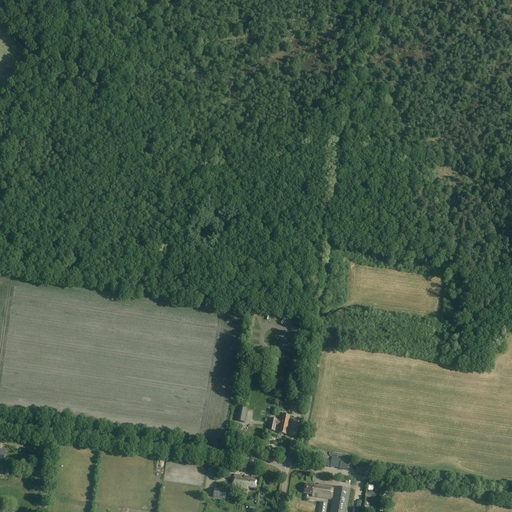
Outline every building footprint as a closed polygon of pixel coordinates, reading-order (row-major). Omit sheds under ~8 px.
[(245,423),(247,409),(239,407),(236,421),(245,423)] [(276,425),(280,426),(279,433),(286,435),(290,416),(281,414),(280,421),(277,420),(277,419),(271,418),(269,430),(273,431),(275,431),(276,425)] [(317,465),(330,467),(331,460),(319,458),(317,465)] [(257,477),(252,476),(252,477),(245,477),(244,479),(241,478),(241,476),(234,475),(233,486),(248,488),(248,487),(256,488),(257,477)] [(304,494),(312,495),(312,497),(331,500),(331,498),(333,498),(330,511),(346,511),(350,490),(335,487),(334,489),(332,489),(332,486),(319,484),(318,486),(306,484),(304,494)] [(227,490),(214,488),(213,498),(225,500),(227,490)] [(320,502),(319,511),(318,511),(325,511),(326,503),(320,502)]
